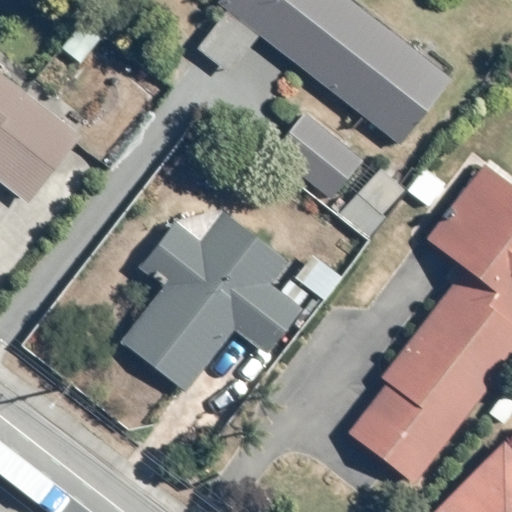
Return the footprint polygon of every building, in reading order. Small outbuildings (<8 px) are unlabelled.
[(226,74),(258,33),(399,142),(450,76),(352,0),(215,0),(230,11),(198,52),(226,74)] [(82,133),(0,69),(0,182),(27,204),(82,133)] [(368,149),(309,100),(267,151),(326,200),(368,149)] [(342,431),(411,483),(511,348),(511,179),(482,158),(422,238),(463,269),(342,431)] [(283,260),(220,210),(197,238),(176,220),(143,262),(168,281),(120,341),(183,391),(233,328),(263,352),(299,308),(266,282),(283,260)] [(511,511),(511,449),(504,441),(432,511),(511,511)]
